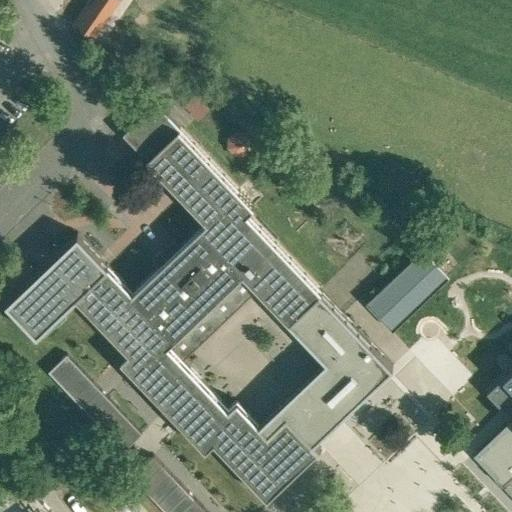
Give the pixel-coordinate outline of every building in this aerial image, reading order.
[(254,204),(156,101),(124,132),(207,220),(181,245),(173,237),(153,257),(160,265),(133,290),(78,232),(7,300),(37,332),(77,295),(129,350),(121,358),(206,447),(214,439),(268,495),(319,447),(316,443),(286,413),(268,431),(262,425),(237,399),(229,407),(168,343),(243,271),(290,320),(321,289),(247,211),(254,204)] [(229,140),(242,157),(259,144),(246,127),(229,140)] [(422,251),(370,300),(369,300),(368,301),(393,328),(395,327),(394,326),(446,277),(447,277),(448,276),(423,249),(421,251),(422,251)] [(329,359),(262,425),(268,431),(286,413),(316,443),(396,366),(321,289),(290,320),(329,359)] [(127,449),(145,432),(72,352),(53,370),(127,449)] [(511,419),(476,453),(511,490),(511,419)]
